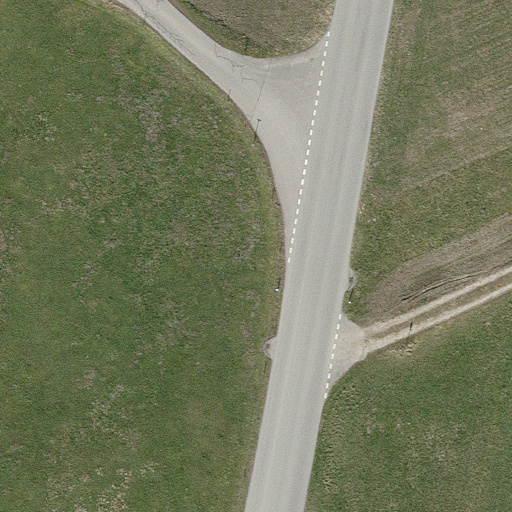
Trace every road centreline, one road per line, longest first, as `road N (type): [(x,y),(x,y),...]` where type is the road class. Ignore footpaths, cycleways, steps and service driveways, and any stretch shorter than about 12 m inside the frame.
road 1 (tertiary): [(273,511),(347,108)]
road 2 (residential): [(347,108),(237,79),(148,0)]
road 3 (track): [(303,359),(350,348),(511,274)]
